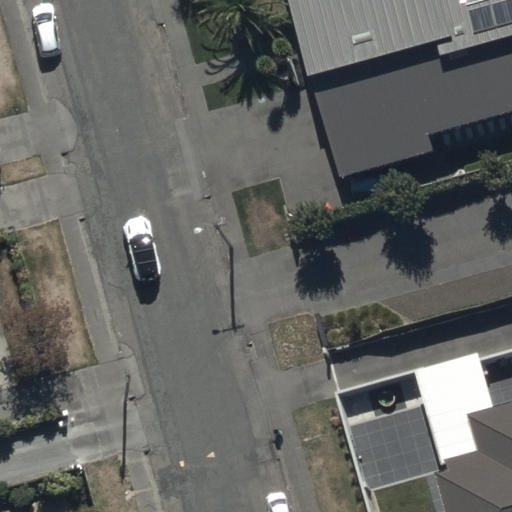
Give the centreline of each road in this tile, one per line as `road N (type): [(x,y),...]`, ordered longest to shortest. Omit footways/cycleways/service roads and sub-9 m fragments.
road 1 (residential): [(188,310),(511,218)]
road 2 (residential): [(104,0),(188,310)]
road 3 (residential): [(188,310),(242,511)]
